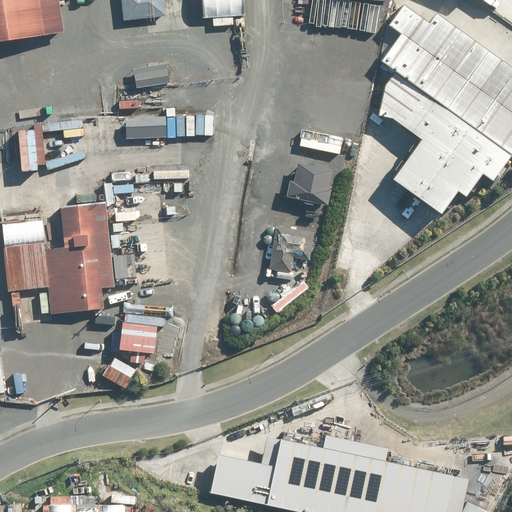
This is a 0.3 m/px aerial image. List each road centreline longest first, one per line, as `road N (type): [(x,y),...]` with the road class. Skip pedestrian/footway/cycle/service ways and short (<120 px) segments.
road 1 (unclassified): [(511,225),(260,386),(206,407),(58,436),(0,465)]
road 2 (track): [(511,384),(473,404),(422,414),(390,404),(338,340)]
